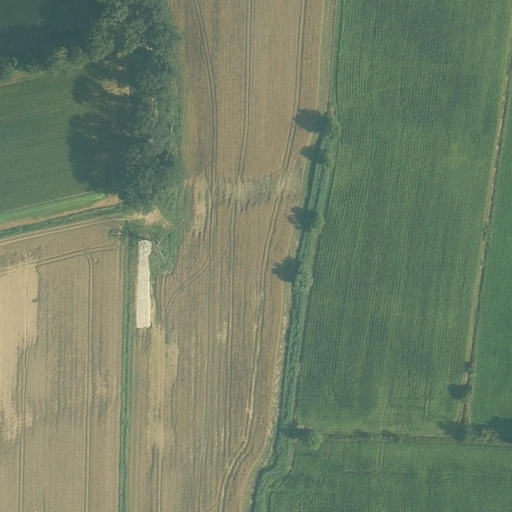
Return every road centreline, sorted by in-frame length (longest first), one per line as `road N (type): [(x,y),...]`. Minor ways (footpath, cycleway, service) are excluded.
road 1 (unclassified): [(319,17),(252,511)]
road 2 (unclassified): [(0,71),(236,13),(319,17)]
road 3 (unclassified): [(319,17),(511,27)]
